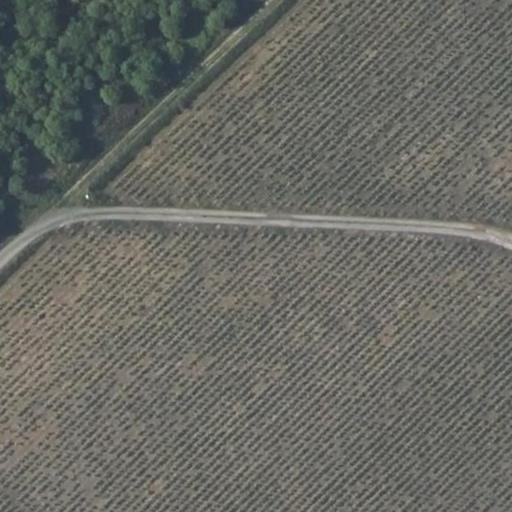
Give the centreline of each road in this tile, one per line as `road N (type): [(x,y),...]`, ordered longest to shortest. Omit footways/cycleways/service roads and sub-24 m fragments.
road 1 (track): [(39,230),(87,220),(511,244)]
road 2 (track): [(39,230),(276,0)]
